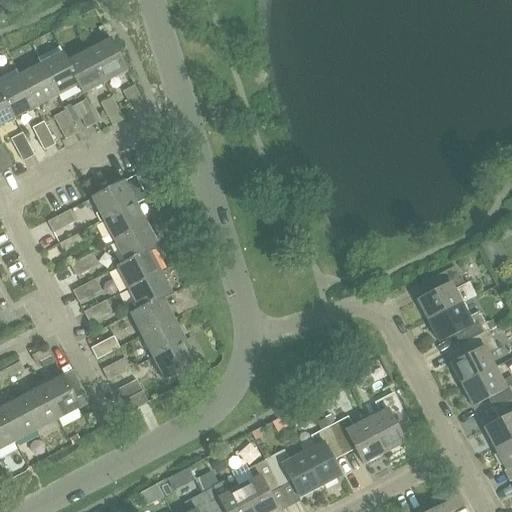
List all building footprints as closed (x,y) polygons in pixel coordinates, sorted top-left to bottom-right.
[(128,72),(110,40),(88,51),(105,84),(128,72)] [(37,59),(41,65),(59,98),(79,87),(80,86),(67,62),(59,47),(37,59)] [(84,96),(105,84),(88,51),(67,62),(80,86),(79,87),(84,96)] [(37,109),(59,98),(41,65),(20,76),(37,109)] [(0,78),(0,89),(16,120),(37,109),(20,76),(16,70),(0,78)] [(136,115),(147,109),(135,87),(124,93),(136,115)] [(0,128),(16,120),(0,89),(0,128)] [(114,127),(125,121),(113,98),(102,105),(114,127)] [(76,107),(88,130),(99,124),(87,102),(76,107)] [(55,118),(67,141),(79,135),(67,112),(55,118)] [(34,129),(46,152),(57,146),(45,123),(34,129)] [(12,141),(25,163),(36,157),(23,135),(12,141)] [(0,146),(0,167),(3,174),(15,168),(3,145),(0,146)] [(136,177),(93,199),(105,222),(138,204),(148,199),(136,177)] [(149,225),(138,204),(105,222),(116,243),(149,225)] [(70,211),(48,222),(54,234),(76,222),(70,211)] [(116,243),(126,264),(151,252),(160,247),(149,225),(116,243)] [(59,244),(65,256),(88,244),(82,233),(59,244)] [(497,237),(481,245),(492,267),(508,258),(497,237)] [(151,252),(126,264),(118,268),(128,289),(161,272),(151,252)] [(76,277),(99,265),(93,254),(70,266),(76,277)] [(465,286),(455,267),(427,282),(433,293),(418,301),(429,322),(462,304),(455,291),(465,286)] [(173,295),(161,272),(128,289),(140,311),(164,299),(173,295)] [(73,291),(79,303),(102,291),(96,280),(73,291)] [(175,320),(164,299),(140,311),(131,315),(142,337),(175,320)] [(84,312),(90,324),(113,312),(107,301),(84,312)] [(469,318),(462,304),(429,322),(440,343),(455,335),(461,346),(489,331),(486,325),(479,313),(469,318)] [(186,341),(175,320),(142,337),(153,359),(186,341)] [(493,321),(486,325),(489,331),(497,327),(493,321)] [(499,350),(489,331),(461,346),(466,356),(451,364),(462,386),(496,368),(489,355),(499,350)] [(91,349),(97,360),(119,348),(113,337),(91,349)] [(186,341),(153,359),(164,381),(198,364),(186,341)] [(53,355),(49,347),(32,356),(36,364),(53,355)] [(102,370),(108,381),(130,370),(124,358),(102,370)] [(4,371),(8,379),(25,370),(21,362),(4,371)] [(494,410),(511,400),(511,376),(503,381),(496,368),(462,386),(473,406),(488,399),(494,410)] [(0,383),(8,379),(4,371),(0,373),(0,383)] [(81,409),(64,376),(41,387),(59,420),(81,409)] [(112,389),(118,400),(140,389),(134,378),(112,389)] [(37,432),(59,420),(41,387),(20,399),(37,432)] [(118,400),(120,403),(124,412),(146,401),(140,389),(118,400)] [(380,413),(367,420),(385,454),(406,442),(398,427),(409,421),(394,393),(375,403),(380,413)] [(0,413),(15,443),(37,432),(20,399),(0,408),(0,413)] [(511,400),(494,410),(500,420),(485,428),(496,450),(511,440),(511,400)] [(0,450),(15,443),(0,413),(0,450)] [(364,465),(385,454),(367,420),(353,427),(348,417),(336,423),(332,415),(325,419),(344,455),(355,449),(364,465)] [(316,447),(303,453),(321,487),(342,476),(334,461),(344,455),(325,419),(317,423),(321,431),(311,436),(316,447)] [(80,441),(77,436),(70,440),(73,445),(80,441)] [(511,440),(496,450),(507,470),(511,467),(511,440)] [(284,451),(266,460),(281,489),(292,483),(300,498),(321,487),(303,453),(289,461),(284,451)] [(253,480),(239,487),(251,511),(274,511),(279,509),(271,494),(281,489),(266,460),(247,470),(253,480)] [(251,511),(239,487),(225,494),(220,484),(202,494),(211,511),(251,511)] [(447,511),(463,504),(454,487),(430,499),(436,509),(429,511),(447,511)] [(187,511),(211,511),(202,494),(183,504),(187,511)]
